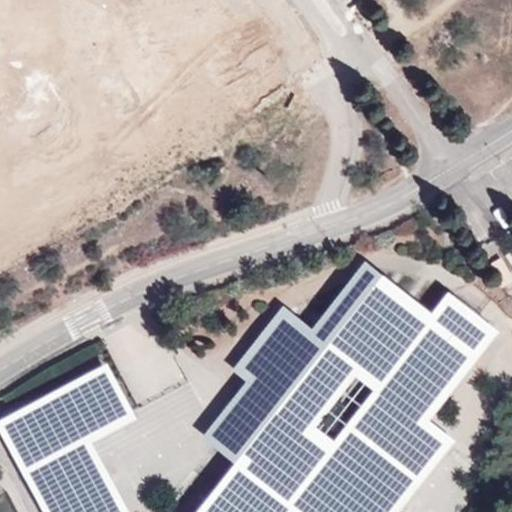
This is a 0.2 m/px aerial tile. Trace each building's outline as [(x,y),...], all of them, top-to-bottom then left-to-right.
[(90,39),(61,0),(0,0),(0,17),(43,74),(90,39)] [(216,74),(243,111),(284,81),(232,9),(224,14),(216,1),(218,0),(161,0),(155,5),(129,24),(135,32),(178,90),(219,60),(225,67),(216,74)] [(232,9),(284,81),(291,76),(237,0),(218,0),(216,1),(224,14),(232,9)] [(43,74),(0,17),(0,33),(34,80),(43,74)] [(155,107),(178,90),(135,32),(112,49),(155,107)] [(236,115),(243,111),(216,74),(210,79),(236,115)] [(0,179),(70,128),(39,85),(0,114),(0,179)] [(168,162),(174,171),(194,156),(199,161),(219,146),(206,127),(141,174),(151,188),(165,178),(158,169),(168,162)] [(86,168),(71,147),(11,191),(27,211),(86,168)] [(165,178),(174,171),(168,162),(158,169),(165,178)] [(511,277),(511,274),(502,257),(491,263),(502,283),(511,277)] [(287,311),(254,354),(266,363),(253,382),(259,386),(219,439),(261,471),(266,464),(278,474),(273,480),(284,489),(273,504),(280,510),(278,511),(246,511),(220,491),(204,511),(334,511),(366,472),(416,406),(422,412),(470,351),(463,346),(484,319),(454,295),(433,323),(366,271),(318,335),(287,311)] [(266,363),(254,354),(240,373),(253,382),(266,363)] [(29,403),(37,418),(128,394),(111,362),(29,403)] [(128,394),(37,418),(50,446),(133,404),(128,394)] [(448,431),(422,412),(416,406),(366,472),(397,496),(448,431)] [(118,511),(99,459),(66,471),(73,491),(54,499),(58,511),(118,511)] [(266,464),(261,471),(273,480),(278,474),(266,464)]
